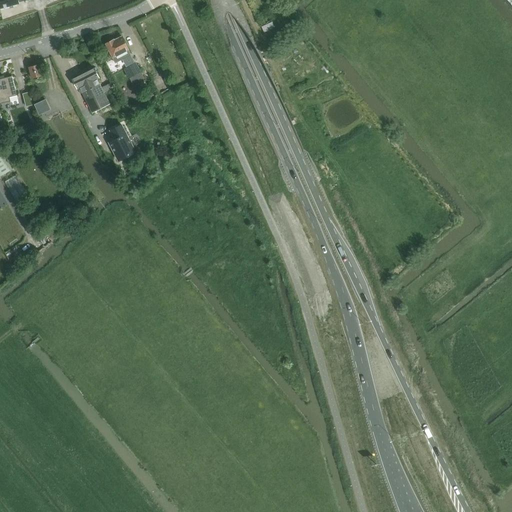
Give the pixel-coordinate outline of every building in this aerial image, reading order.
[(0,0),(0,9),(20,5),(19,3),(24,1),(26,0),(0,0)] [(106,44),(113,58),(116,63),(120,61),(131,55),(128,50),(129,50),(122,37),(114,40),(106,44)] [(133,56),(121,62),(129,78),(141,72),(133,56)] [(32,79),(43,76),(39,65),(29,67),(32,79)] [(94,92),(112,83),(112,82),(101,88),(97,79),(99,78),(94,69),(82,75),(86,84),(88,83),(91,88),(92,88),(94,92)] [(86,84),(82,75),(73,79),(78,89),(80,94),(83,92),(93,113),(110,104),(104,93),(115,88),(112,83),(94,92),(92,88),(91,88),(88,83),(86,84)] [(12,77),(0,79),(0,104),(20,99),(19,95),(18,95),(17,94),(12,77)] [(27,106),(34,104),(31,91),(24,93),(27,106)] [(40,115),(50,110),(46,100),(35,105),(40,115)] [(115,140),(110,143),(119,161),(136,152),(122,125),(111,131),(115,140)] [(0,153),(0,177),(13,169),(3,152),(1,153),(0,153)] [(7,180),(17,201),(28,196),(19,174),(7,180)]
